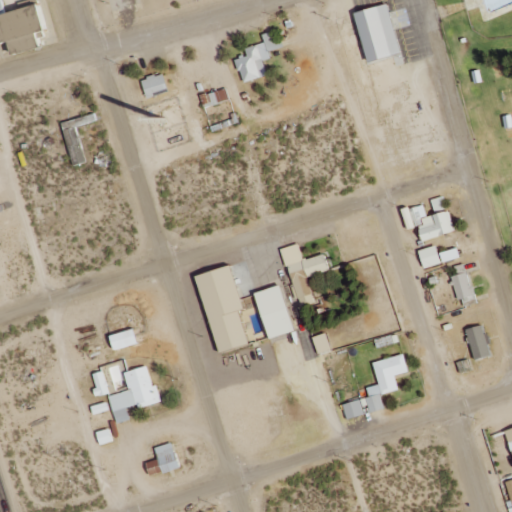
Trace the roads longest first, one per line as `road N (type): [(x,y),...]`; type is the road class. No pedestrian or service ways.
road 1 (residential): [(477,511),(312,0)]
road 2 (residential): [(237,511),(165,264),(75,0)]
road 3 (residential): [(0,316),(468,167)]
road 4 (residential): [(142,511),(511,389)]
road 5 (residential): [(0,78),(261,0)]
road 6 (track): [(468,167),(416,0)]
road 7 (residential): [(511,326),(468,167)]
